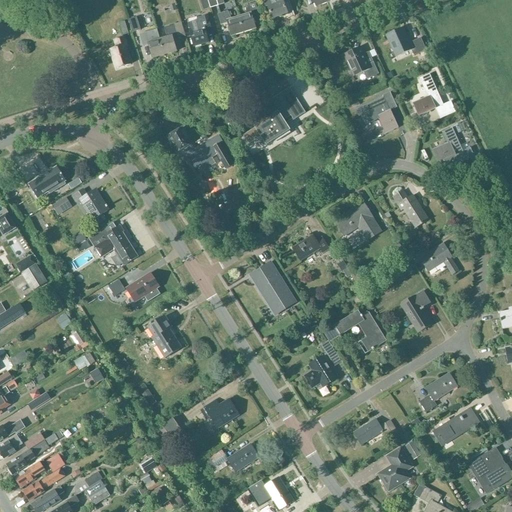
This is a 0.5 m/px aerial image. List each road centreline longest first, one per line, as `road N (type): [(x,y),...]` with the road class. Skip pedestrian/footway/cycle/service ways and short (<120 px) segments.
road 1 (residential): [(200,279),(360,175),(386,165),(412,168),(454,202),(480,242),(481,289),(458,339)]
road 2 (unclassified): [(114,108),(413,0)]
road 3 (unclassified): [(200,279),(301,438)]
road 4 (residential): [(458,339),(301,438)]
road 5 (unclassified): [(94,138),(130,170),(200,279)]
road 6 (residential): [(0,33),(58,38),(114,108)]
